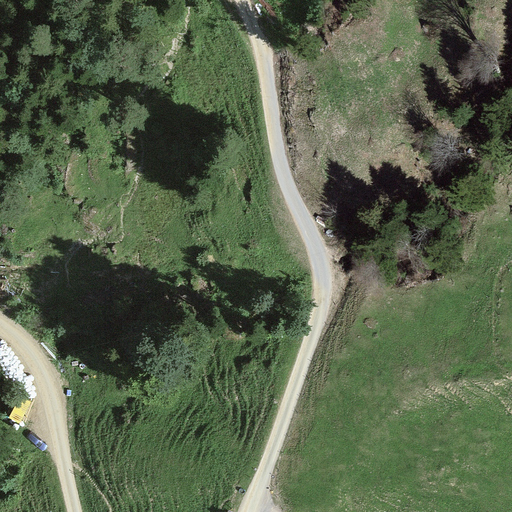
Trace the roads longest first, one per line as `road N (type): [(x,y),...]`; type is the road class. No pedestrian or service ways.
road 1 (track): [(240,0),(266,66),(281,169),(313,239),(323,284),(313,337),(252,500)]
road 2 (unclassified): [(74,511),(43,374),(0,324)]
